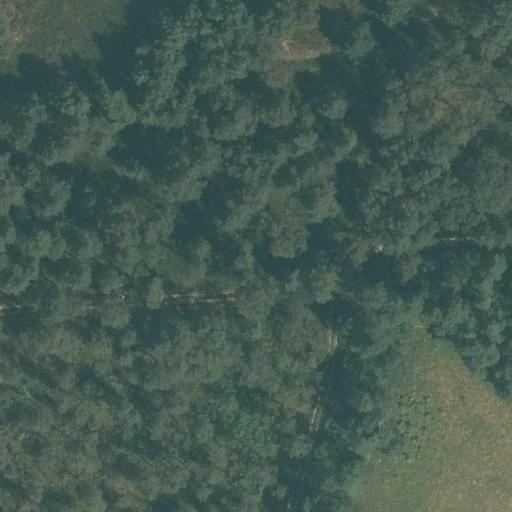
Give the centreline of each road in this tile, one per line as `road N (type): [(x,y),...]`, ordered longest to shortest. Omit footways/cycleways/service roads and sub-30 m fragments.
road 1 (track): [(0,305),(337,284)]
road 2 (track): [(337,284),(277,511)]
road 3 (track): [(511,236),(349,252),(337,284)]
